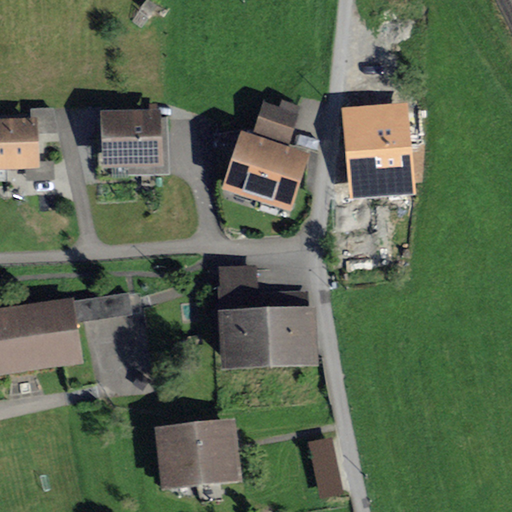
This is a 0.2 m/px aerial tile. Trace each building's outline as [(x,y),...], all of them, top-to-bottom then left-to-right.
[(257,134),(286,143),(295,117),(266,108),(257,134)] [(0,167),(34,166),(32,135),(57,134),(52,110),(31,111),(32,125),(0,126),(0,167)] [(404,201),(402,182),(419,180),(422,147),(399,150),(395,114),(353,119),(359,185),(389,182),(391,202),(404,201)] [(110,121),(111,163),(154,161),(152,119),(141,120),(141,116),(128,117),(128,120),(110,121)] [(219,166),(237,163),(244,141),(254,144),(256,138),(239,132),(214,136),(219,166)] [(254,144),(244,141),(237,163),(229,188),(258,197),(273,150),(264,147),(254,144)] [(283,153),(273,150),(258,197),(287,207),(302,159),(283,153)] [(309,360),(306,298),(254,300),(253,271),(224,272),(229,364),(309,360)] [(0,371),(77,360),(71,325),(131,316),(128,295),(67,304),(68,307),(0,317),(0,371)] [(162,436),(168,483),(233,476),(228,429),(162,436)] [(321,498),(346,493),(334,436),(309,441),(321,498)]
